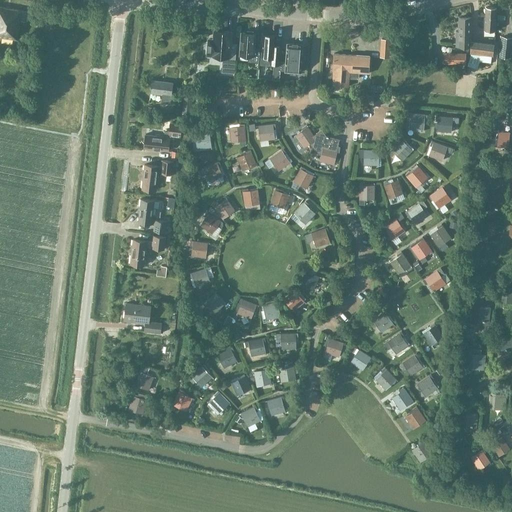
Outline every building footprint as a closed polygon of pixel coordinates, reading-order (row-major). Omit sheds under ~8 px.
[(0,36),(15,39),(19,19),(25,20),(26,12),(21,11),(21,10),(0,6),(0,36)] [(485,32),(495,33),(495,22),(496,7),(486,6),(485,27),(485,32)] [(471,46),(471,17),(460,17),(460,31),(457,31),(457,45),(471,46)] [(216,28),(215,30),(214,30),(213,40),(208,39),(207,55),(212,55),(212,56),(223,56),(221,72),(234,73),(235,56),(229,56),(231,32),(222,31),(222,30),(221,28),(220,27),(218,27),(216,28)] [(241,32),(240,55),(248,55),(248,61),(259,62),(260,48),(254,48),(255,33),(253,33),(253,32),(246,31),(246,33),(241,32)] [(263,34),(261,63),(280,64),(282,48),(282,47),(275,46),(276,35),(271,35),(269,33),(266,33),(265,34),(263,34)] [(511,35),(503,35),(501,54),(510,55),(511,35)] [(472,42),(472,49),(467,66),(477,69),(482,54),(494,55),(494,43),(472,42)] [(301,72),(303,44),(297,44),(297,43),(292,43),(292,44),(287,43),(285,65),(280,64),(280,70),(285,70),(285,71),(291,72),(290,74),(295,74),(295,72),(301,72)] [(466,53),(444,52),(443,64),(465,64),(466,53)] [(334,54),(333,70),(332,86),(349,87),(349,78),(358,79),(359,72),(369,73),(370,56),(334,54)] [(376,88),(389,89),(390,70),(377,69),(376,88)] [(170,103),(170,99),(173,81),(151,79),(150,91),(162,93),(161,101),(170,103)] [(370,94),(360,94),(360,104),(370,105),(370,94)] [(192,96),(183,95),(181,114),(191,115),(192,96)] [(426,120),(427,115),(410,113),(408,127),(424,129),(424,120),(426,120)] [(459,117),(452,116),(436,115),(436,121),(437,121),(437,130),(451,131),(452,122),(458,123),(459,117)] [(494,131),(493,146),(508,147),(510,133),(509,133),(510,121),(496,120),(495,131),(494,131)] [(180,123),(170,122),(170,121),(169,121),(168,131),(164,130),(163,136),(145,134),(145,133),(143,148),(143,147),(167,150),(169,134),(179,135),(179,136),(181,123),(180,123)] [(230,141),(245,140),(244,124),(238,125),(238,127),(229,127),(230,141)] [(272,129),(275,129),(274,124),(257,126),(259,141),(274,139),(272,129)] [(321,130),(313,136),(306,126),(302,129),(303,130),(295,135),(303,147),(309,143),(316,152),(321,153),(319,161),(334,164),(337,152),(336,151),(339,139),(325,136),(321,130)] [(209,137),(211,137),(210,132),(194,134),(195,148),(210,146),(209,137)] [(402,138),(391,150),(389,153),(392,156),(394,153),(401,160),(411,150),(405,143),(406,142),(402,138)] [(453,148),(447,146),(432,141),(431,145),(432,146),(429,154),(443,159),(445,151),(451,153),(453,148)] [(278,171),(289,163),(284,155),(286,153),(283,149),(269,158),(278,171)] [(379,150),(363,149),(358,149),(358,155),(363,155),(363,164),(378,165),(378,156),(379,156),(379,150)] [(242,170),(256,165),(250,150),(245,152),(246,154),(237,157),(242,170)] [(180,152),(172,151),(171,160),(179,160),(180,152)] [(161,159),(160,166),(144,164),(141,187),(141,188),(155,190),(157,171),(172,173),(174,161),(161,159)] [(218,167),(220,166),(218,162),(203,168),(208,181),(222,176),(218,167)] [(306,188),(312,175),(304,171),(305,169),(300,166),(293,181),(306,188)] [(416,186),(427,177),(417,166),(410,173),(409,172),(405,175),(416,186)] [(387,181),(383,183),(389,198),(391,204),(396,202),(396,201),(404,198),(403,193),(398,180),(388,183),(387,181)] [(359,183),(358,199),(374,199),(374,185),(364,185),(364,183),(359,183)] [(284,207),(289,194),(280,191),(280,189),(275,187),(270,203),(284,207)] [(439,208),(451,199),(442,187),(429,196),(432,201),(433,200),(439,208)] [(244,206),(259,203),(257,189),(247,190),(247,188),(242,189),(244,206)] [(502,210),(503,199),(487,197),(485,211),(491,211),(491,209),(502,210)] [(165,231),(166,222),(166,220),(151,218),(154,200),(140,198),(139,198),(140,199),(137,222),(153,224),(152,230),(165,231)] [(222,219),(234,210),(226,199),(219,204),(218,203),(213,206),(222,219)] [(305,223),(315,212),(308,206),(309,205),(305,201),(294,214),(305,223)] [(423,201),(419,203),(406,212),(408,216),(410,215),(416,223),(427,216),(423,209),(427,206),(423,201)] [(220,220),(219,221),(206,212),(202,217),(204,218),(200,225),(212,232),(217,225),(221,228),(223,225),(222,221),(220,220)] [(393,239),(404,231),(396,219),(382,229),(385,232),(387,231),(393,239)] [(439,246),(451,238),(442,224),(437,227),(438,229),(431,234),(439,246)] [(327,227),(311,233),(304,236),(307,243),(314,240),(316,247),(330,242),(327,233),(329,232),(327,227)] [(129,263),(143,265),(145,246),(164,249),(165,236),(152,235),(152,241),(132,239),(129,262),(129,263)] [(427,263),(423,257),(432,251),(423,237),(418,240),(419,242),(412,247),(423,265),(427,263)] [(205,257),(207,242),(191,240),(190,246),(192,246),(191,254),(205,257)] [(497,256),(498,244),(482,242),(480,256),(486,256),(487,254),(497,256)] [(398,274),(410,266),(401,252),(397,255),(398,257),(390,262),(398,274)] [(166,267),(162,266),(161,271),(158,270),(157,275),(165,276),(166,267)] [(314,289),(319,276),(310,272),(311,270),(307,268),(300,283),(314,289)] [(437,270),(423,279),(426,284),(428,283),(433,291),(445,283),(441,276),(444,273),(440,268),(437,270)] [(196,287),(209,282),(205,269),(189,273),(191,278),(193,278),(196,287)] [(511,301),(511,286),(502,286),(501,301),(511,301)] [(293,310),(304,301),(298,294),(300,293),(296,289),(284,299),(293,310)] [(215,292),(202,304),(206,307),(205,308),(212,315),(213,313),(224,303),(215,292)] [(251,317),(256,304),(241,298),(239,303),(240,304),(237,312),(251,317)] [(159,331),(160,321),(148,320),(150,305),(125,302),(124,316),(138,318),(137,320),(146,321),(145,329),(159,331)] [(266,319),(280,316),(278,302),(262,305),(263,310),(265,310),(266,319)] [(489,321),(491,307),(475,305),(473,319),(489,321)] [(387,310),(373,320),(369,322),(373,328),(376,325),(381,332),(393,324),(388,316),(390,315),(387,310)] [(431,345),(444,337),(435,323),(430,327),(431,329),(423,334),(431,345)] [(298,332),(281,333),(275,333),(276,340),(281,339),(281,348),(295,347),(295,338),(298,338),(298,332)] [(402,332),(388,341),(384,344),(388,349),(391,347),(395,353),(408,345),(403,337),(405,336),(402,332)] [(511,349),(511,345),(511,334),(497,333),(495,348),(511,349)] [(264,337),(248,341),(243,342),(244,347),(249,346),(251,355),(265,352),(263,343),(265,342),(264,337)] [(339,356),(343,342),(327,337),(326,342),(328,343),(325,352),(339,356)] [(224,368),(237,360),(232,352),(234,351),(231,347),(217,355),(224,368)] [(370,357),(356,349),(353,347),(350,351),(355,354),(350,362),(363,369),(370,357)] [(469,352),(467,367),(483,369),(485,354),(481,354),(481,349),(469,348),(469,352)] [(416,353),(402,363),(399,365),(403,371),(406,369),(410,374),(422,366),(417,359),(419,357),(416,353)] [(281,381),(295,378),(293,362),(287,363),(287,365),(278,366),(281,381)] [(200,386),(211,376),(205,370),(207,369),(203,364),(190,376),(200,386)] [(141,365),(140,369),(134,383),(147,389),(153,376),(149,374),(151,370),(141,365)] [(256,385),(271,382),(268,367),(262,368),(262,370),(254,372),(256,385)] [(386,389),(396,379),(384,368),(380,371),(382,373),(376,380),(386,389)] [(238,395),(251,388),(243,374),(238,376),(239,378),(231,382),(238,395)] [(425,396),(439,387),(434,379),(431,375),(418,384),(425,396)] [(401,409),(412,401),(402,387),(399,390),(400,392),(392,397),(401,409)] [(185,410),(192,397),(184,393),(185,391),(179,388),(171,403),(185,410)] [(218,413),(228,403),(216,391),(213,395),(214,396),(208,403),(218,413)] [(504,407),(505,395),(490,393),(488,408),(494,408),(495,406),(504,407)] [(132,394),(128,408),(127,414),(132,416),(133,410),(142,412),(146,399),(137,396),(137,395),(132,394)] [(282,401),(284,400),(283,396),(267,400),(270,414),(285,410),(282,401)] [(247,426),(260,419),(256,410),(258,410),(255,405),(240,413),(247,426)] [(414,429),(426,420),(416,407),(412,410),(412,411),(405,417),(414,429)] [(476,429),(477,414),(461,413),(460,428),(476,429)] [(499,456),(509,449),(501,438),(491,445),(499,456)] [(421,461),(432,452),(423,439),(418,442),(419,444),(412,449),(421,461)] [(476,451),(469,455),(471,458),(478,470),(488,464),(480,452),(478,454),(476,451)] [(455,459),(458,463),(464,457),(461,454),(455,459)]
